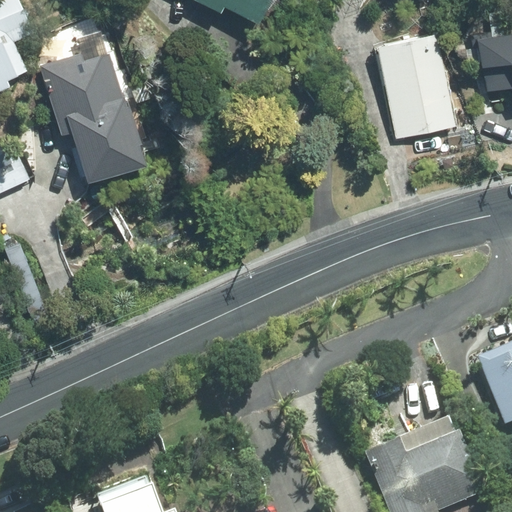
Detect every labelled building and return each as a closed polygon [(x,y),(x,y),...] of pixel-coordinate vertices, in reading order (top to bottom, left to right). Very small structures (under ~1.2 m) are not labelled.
[(0,0),(0,87),(12,83),(9,77),(28,68),(15,39),(34,30),(20,0),(0,0)] [(269,0),(204,0),(221,8),(225,0),(261,18),(269,0)] [(511,27),(477,34),(490,102),(511,97),(511,27)] [(437,30),(378,42),(398,135),(456,123),(437,30)] [(108,43),(42,64),(63,130),(74,127),(89,175),(146,157),(126,94),(124,94),(108,43)] [(0,147),(0,188),(30,174),(14,141),(0,147)] [(511,340),(477,355),(505,423),(511,420),(511,340)] [(448,416),(364,451),(388,511),(438,511),(436,508),(479,490),(448,416)] [(174,511),(174,510),(167,511),(159,511),(148,481),(98,500),(102,511),(174,511)]
